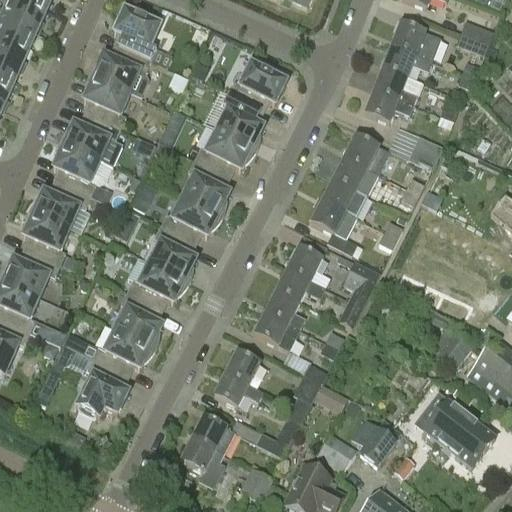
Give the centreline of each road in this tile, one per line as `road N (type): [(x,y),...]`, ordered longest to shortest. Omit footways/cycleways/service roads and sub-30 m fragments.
road 1 (residential): [(110,511),(335,66)]
road 2 (residential): [(15,181),(93,0)]
road 3 (residential): [(335,66),(184,0)]
